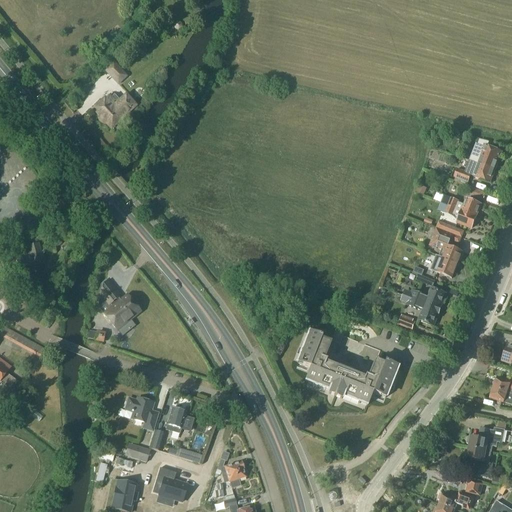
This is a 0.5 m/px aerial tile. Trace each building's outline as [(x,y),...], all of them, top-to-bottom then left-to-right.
[(174,24),(173,26),(173,28),(173,29),(174,30),(176,31),(177,32),(179,31),(181,30),(182,29),(182,28),(182,27),(182,26),(182,24),(181,23),(179,22),(177,22),(176,22),(174,23),(174,24)] [(102,102),(93,110),(94,111),(95,110),(96,109),(101,114),(98,116),(98,117),(99,120),(99,121),(101,123),(102,124),(105,124),(106,124),(109,127),(113,127),(121,120),(120,120),(135,107),(126,97),(120,102),(114,96),(111,99),(110,98),(106,101),(103,103),(102,102)] [(480,142),(478,146),(476,146),(470,162),(479,165),(494,171),(494,170),(496,170),(497,166),(496,165),(497,163),(496,163),(498,159),(501,153),(486,147),(487,144),(480,142)] [(493,172),(494,171),(479,165),(470,162),(465,174),(471,176),(475,177),(474,179),(480,181),(481,180),(488,183),(490,179),(491,179),(492,177),(493,178),(495,173),(493,172)] [(465,174),(457,170),(454,178),(462,181),(461,185),(467,187),(471,176),(465,174)] [(418,185),(416,189),(417,190),(416,193),(424,196),(427,189),(418,185)] [(484,197),(470,191),(468,195),(483,201),(484,197)] [(432,200),(432,201),(448,207),(456,210),(462,212),(476,218),(480,206),(466,200),(464,206),(458,204),(459,202),(443,196),(440,204),(432,200)] [(444,215),(452,218),(453,215),(459,218),(457,224),(471,229),(476,218),(462,212),(456,210),(448,207),(444,215)] [(440,230),(454,236),(456,230),(442,224),(440,230)] [(436,230),(433,238),(440,241),(437,248),(442,251),(439,258),(443,259),(444,257),(458,262),(462,253),(448,248),(450,241),(452,236),(436,230)] [(440,241),(433,238),(429,247),(436,250),(437,248),(440,241)] [(25,250),(26,257),(26,258),(26,257),(6,262),(9,270),(10,270),(11,273),(25,269),(24,266),(32,264),(33,268),(44,265),(39,244),(28,247),(28,249),(25,250)] [(444,257),(443,259),(440,266),(432,263),(429,269),(448,276),(449,271),(454,273),(458,262),(444,257)] [(418,276),(416,282),(433,288),(435,282),(418,276)] [(98,308),(105,318),(118,333),(141,314),(128,298),(122,304),(119,301),(121,299),(108,284),(103,289),(102,300),(105,304),(98,308)] [(445,296),(431,290),(428,299),(412,292),(411,295),(407,293),(406,298),(412,300),(419,303),(425,306),(439,311),(445,296)] [(419,321),(433,327),(439,311),(425,306),(419,303),(412,300),(406,298),(402,297),(400,301),(408,304),(407,306),(423,313),(419,321)] [(401,319),(398,326),(412,332),(415,324),(401,319)] [(309,333),(297,364),(310,369),(305,383),(329,392),(328,394),(342,400),(342,397),(367,407),(372,394),(385,399),(398,368),(385,363),(383,367),(374,363),(368,379),(364,381),(325,365),(323,361),(330,345),(321,342),(322,338),(309,333)] [(97,334),(96,342),(104,343),(105,335),(97,334)] [(15,335),(11,342),(17,345),(34,354),(38,347),(15,335)] [(511,348),(507,347),(502,362),(511,365),(511,348)] [(0,385),(8,391),(9,391),(13,394),(19,385),(15,382),(16,382),(6,374),(10,368),(0,360),(0,385)] [(494,387),(493,389),(511,395),(511,385),(511,388),(509,387),(510,384),(496,379),(496,382),(494,381),(492,387),(494,387)] [(511,404),(511,395),(493,389),(492,391),(491,390),(489,396),(490,397),(490,399),(503,404),(504,403),(511,406),(511,404)] [(136,403),(128,400),(125,411),(137,414),(135,422),(144,424),(143,429),(152,432),(156,419),(149,417),(153,404),(137,400),(136,403)] [(165,432),(179,436),(180,431),(188,434),(192,421),(184,419),(185,414),(172,410),(167,426),(165,432)] [(468,438),(467,445),(470,445),(469,449),(491,454),(493,448),(497,449),(498,443),(503,444),(505,432),(494,429),(492,442),(479,439),(479,441),(468,438)] [(159,453),(165,435),(156,432),(150,450),(159,453)] [(128,451),(126,459),(144,464),(148,453),(136,449),(134,453),(128,451)] [(474,476),(490,480),(493,466),(489,465),(491,454),(469,449),(468,453),(465,452),(464,459),(475,461),(474,462),(477,462),(474,476)] [(176,458),(199,466),(202,457),(179,450),(176,458)] [(135,463),(116,457),(113,469),(131,475),(135,463)] [(224,462),(220,460),(215,475),(220,477),(221,473),(224,484),(230,483),(232,489),(240,486),(238,480),(245,478),(242,470),(243,468),(242,466),(241,465),(241,463),(225,468),(222,467),(224,462)] [(159,496),(182,504),(187,486),(173,482),(176,475),(160,470),(152,493),(159,495),(159,496)] [(469,481),(466,493),(479,497),(483,485),(469,481)] [(136,486),(118,482),(117,483),(119,483),(117,490),(116,490),(112,510),(122,511),(130,511),(133,502),(135,502),(136,494),(134,494),(136,486)] [(215,489),(211,488),(207,499),(208,499),(218,498),(219,499),(223,498),(222,486),(215,487),(215,489)] [(458,501),(440,495),(438,500),(441,501),(439,505),(441,506),(454,511),(456,505),(461,507),(469,510),(472,500),(460,496),(458,501)] [(229,509),(229,511),(254,511),(254,508),(250,509),(238,511),(237,511),(235,500),(224,503),(225,509),(229,509)]
